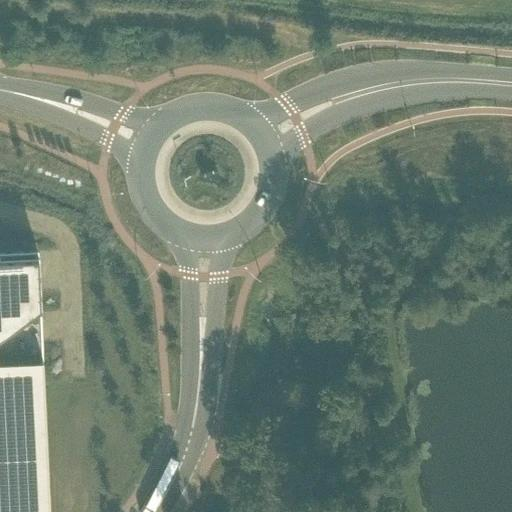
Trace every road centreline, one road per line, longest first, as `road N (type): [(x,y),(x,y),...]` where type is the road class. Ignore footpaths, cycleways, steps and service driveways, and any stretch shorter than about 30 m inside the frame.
road 1 (tertiary): [(161,121),(0,91)]
road 2 (tertiary): [(0,91),(100,136),(140,166)]
road 3 (primary): [(392,84),(334,84),(244,119)]
road 4 (primary): [(270,164),(296,137),(392,84)]
road 5 (primary): [(198,377),(227,235)]
road 6 (primary): [(179,234),(198,377)]
road 7 (primary): [(155,511),(192,432),(198,377)]
road 8 (primary): [(511,85),(392,84)]
